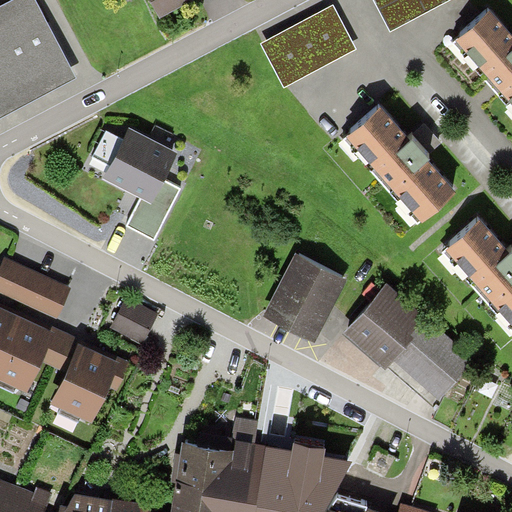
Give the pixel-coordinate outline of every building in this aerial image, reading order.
[(0,110),(70,73),(30,0),(5,0),(0,3),(0,110)] [(381,0),(394,24),(439,0),(381,0)] [(511,25),(490,0),(457,28),(502,80),(511,91),(511,25)] [(356,46),(333,4),(264,42),(287,84),(356,46)] [(420,143),(380,97),(347,126),(422,210),(455,181),(420,143)] [(167,155),(125,134),(105,174),(142,192),(127,222),(154,235),(178,186),(157,176),(159,172),(167,155)] [(511,246),(483,213),(448,244),(511,315),(511,246)] [(298,248),(267,310),(314,334),(345,271),(298,248)] [(4,253),(0,262),(0,286),(57,313),(70,284),(4,253)] [(386,283),(348,328),(434,400),(472,355),(386,283)] [(156,310),(123,296),(111,324),(143,338),(156,310)] [(13,306),(0,299),(0,370),(26,382),(39,353),(58,362),(72,332),(29,313),(13,306)] [(97,344),(79,336),(51,395),(91,414),(106,380),(116,385),(128,359),(97,344)] [(318,511),(329,490),(345,463),(347,453),(273,440),(256,437),(258,419),(237,416),(234,439),(183,433),(181,446),(178,446),(174,468),(172,475),(175,476),(170,509),(149,505),(147,511),(318,511)] [(0,507),(12,479),(0,474),(0,507)] [(55,511),(60,495),(12,479),(0,507),(0,511),(55,511)] [(102,511),(105,492),(72,485),(69,497),(60,495),(55,511),(102,511)] [(318,511),(388,511),(390,506),(329,490),(318,511)] [(147,511),(149,505),(150,498),(105,492),(102,511),(147,511)] [(399,508),(390,506),(388,511),(437,511),(438,509),(402,500),(399,508)] [(497,511),(459,502),(457,511),(497,511)]
